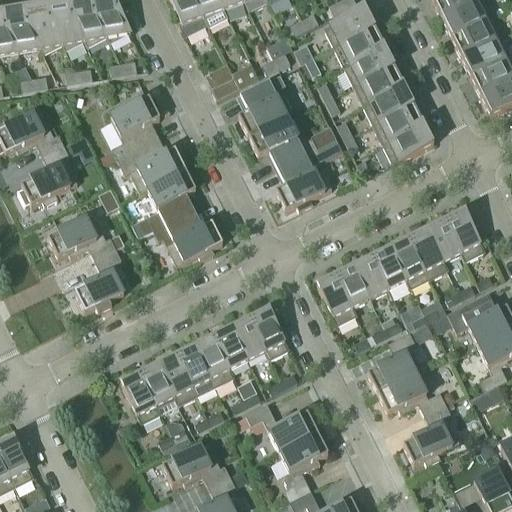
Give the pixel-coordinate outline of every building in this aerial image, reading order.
[(183,44),(206,32),(207,32),(190,0),(165,0),(180,29),(177,31),(183,44)] [(222,16),(223,16),(214,0),(190,0),(207,32),(206,32),(207,34),(226,24),(222,16)] [(214,0),(223,16),(243,8),(239,0),(214,0)] [(263,1),(264,1),(263,0),(239,0),(243,8),(247,17),(266,8),(263,1)] [(287,0),(263,0),(264,1),(263,1),(266,8),(268,11),(288,1),(287,0)] [(440,25),(481,5),(478,0),(441,0),(430,6),(440,25)] [(509,15),(511,13),(511,0),(502,0),(502,1),(509,15)] [(344,17),(356,11),(351,1),(339,7),(344,17)] [(128,41),(129,40),(111,4),(88,8),(106,44),(105,44),(108,50),(127,40),(128,41)] [(449,45),(491,24),(481,5),(440,25),(449,45)] [(333,23),(344,17),(339,7),(327,12),(333,23)] [(86,54),(105,44),(106,44),(88,8),(66,12),(84,48),(83,48),(86,54)] [(64,58),(83,48),(84,48),(66,12),(43,16),(61,51),(61,52),(64,58)] [(339,52),(374,34),(364,14),(322,35),(333,56),(339,53),(339,52)] [(41,61),(61,52),(61,51),(43,16),(21,20),(39,55),(38,55),(41,61)] [(0,25),(17,59),(38,55),(39,55),(21,20),(0,23),(0,25)] [(306,37),(317,31),(312,20),(300,26),(306,37)] [(459,64),(500,43),(491,24),(449,45),(459,64)] [(0,61),(17,59),(0,25),(0,61)] [(294,42),(306,37),(300,26),(289,32),(294,42)] [(348,71),(383,54),(374,34),(339,52),(339,53),(333,56),(342,73),(348,70),(348,71)] [(469,83),(510,62),(500,43),(459,64),(469,83)] [(304,69),(312,65),(305,51),(292,57),(299,71),(304,69)] [(352,94),(393,73),(383,54),(348,71),(348,70),(342,73),(352,94)] [(277,76),(289,70),(284,60),(272,66),(277,76)] [(478,102),(511,85),(511,66),(510,62),(469,83),(478,102)] [(312,65),(304,69),(311,83),(319,79),(312,65)] [(266,82),(277,76),(272,66),(260,71),(266,82)] [(123,81),(136,79),(134,68),(121,70),(123,81)] [(110,84),(123,81),(121,70),(108,72),(110,84)] [(233,85),(239,96),(258,86),(251,71),(231,81),(233,85)] [(361,113),(403,92),(393,73),(352,94),(361,113)] [(78,89),(91,87),(89,75),(76,77),(78,89)] [(66,91),(78,89),(76,77),(64,80),(66,91)] [(257,93),(235,104),(235,105),(240,103),(245,113),(247,118),(237,123),(247,144),(293,121),(282,100),(280,95),(284,92),(279,82),(257,93)] [(34,97),(47,94),(45,83),(32,85),(34,97)] [(21,99),(34,97),(32,85),(19,87),(21,99)] [(215,107),(239,96),(233,85),(210,97),(215,107)] [(488,122),(511,110),(511,85),(478,102),(488,122)] [(323,108),(332,103),(325,89),(316,94),(323,108)] [(371,132),(412,111),(403,92),(361,113),(371,132)] [(330,122),(339,118),(332,103),(323,108),(330,122)] [(118,119),(109,124),(122,150),(110,155),(116,166),(156,146),(150,136),(148,131),(158,126),(148,104),(136,110),(134,105),(116,114),(118,119)] [(381,151),(422,131),(412,111),(371,132),(381,151)] [(0,159),(3,158),(4,162),(15,156),(17,161),(35,152),(41,163),(63,152),(57,141),(53,144),(39,117),(18,128),(15,123),(2,130),(0,131),(0,159)] [(293,121),(247,144),(257,164),(268,159),(270,164),(276,175),(316,155),(310,144),(306,147),(293,121)] [(343,146),(351,142),(344,128),(335,132),(343,146)] [(391,171),(432,151),(422,131),(381,151),(391,171)] [(350,161),(358,156),(351,142),(343,146),(350,161)] [(284,192),(274,197),(285,219),(295,213),(297,218),(311,211),(309,206),(330,196),(317,169),(321,166),(340,157),(335,145),(316,155),(276,175),(282,187),(284,192)] [(156,146),(116,166),(121,177),(123,181),(128,179),(138,200),(146,197),(145,196),(184,177),(174,156),(163,161),(161,156),(156,146)] [(17,197),(16,198),(23,213),(25,212),(29,210),(30,213),(41,208),(43,213),(57,206),(55,201),(76,190),(64,165),(68,163),(63,152),(41,163),(46,173),(27,182),(30,187),(20,192),(21,195),(18,197),(17,197)] [(111,157),(98,164),(102,173),(115,166),(111,157)] [(362,186),(371,181),(363,167),(355,171),(362,186)] [(184,177),(145,196),(146,197),(157,219),(145,225),(152,237),(191,217),(186,207),(184,202),(194,197),(184,177)] [(191,217),(152,237),(157,248),(161,246),(165,252),(175,274),(197,263),(199,268),(213,261),(211,256),(221,251),(210,229),(200,235),(198,230),(191,217)] [(463,269),(483,258),(463,218),(444,228),(445,230),(460,259),(459,260),(463,269)] [(109,245),(104,247),(92,222),(70,233),(68,228),(54,235),(56,240),(46,245),(57,266),(67,261),(70,266),(88,257),(93,267),(115,256),(109,245)] [(460,259),(445,230),(444,228),(426,237),(442,269),(443,268),(459,260),(460,259)] [(447,277),(443,268),(442,269),(426,237),(407,246),(408,248),(428,286),(447,277)] [(428,286),(408,248),(407,246),(389,255),(405,287),(404,287),(408,296),(428,286)] [(387,296),(404,287),(405,287),(389,255),(371,264),(372,266),(387,296)] [(98,278),(120,267),(115,256),(93,267),(98,278)] [(387,296),(372,266),(371,264),(353,273),(369,305),(387,296)] [(350,314),(351,314),(369,305),(353,273),(334,283),(336,285),(350,314)] [(108,308),(122,300),(112,279),(97,286),(95,281),(81,288),(83,293),(73,298),(84,320),(94,314),(96,319),(110,312),(108,308)] [(478,297),(492,291),(487,282),(474,289),(478,297)] [(350,314),(336,285),(334,283),(315,292),(335,333),(356,322),(351,314),(350,314)] [(460,306),(473,300),(469,292),(456,298),(460,306)] [(447,313),(460,306),(456,298),(443,304),(447,313)] [(467,310),(445,321),(451,332),(455,340),(467,334),(476,353),(511,335),(511,328),(505,314),(494,319),(492,314),(485,301),(467,310)] [(427,330),(440,324),(435,315),(422,322),(427,330)] [(267,367),(288,357),(267,316),(248,326),(249,328),(264,358),(263,358),(267,367)] [(422,322),(404,331),(409,339),(427,330),(422,322)] [(264,358),(249,328),(248,326),(230,335),(246,367),(263,358),(264,358)] [(388,343),(401,337),(396,328),(383,335),(388,343)] [(228,376),(229,376),(246,367),(230,335),(212,344),(213,346),(228,376)] [(375,350),(388,343),(383,335),(370,341),(375,350)] [(511,335),(476,353),(490,381),(479,387),(484,398),(506,387),(499,374),(511,367),(511,335)] [(409,352),(414,350),(408,339),(386,350),(392,361),(373,370),(376,375),(366,380),(376,400),(414,381),(415,382),(422,378),(409,352)] [(228,376),(213,346),(212,344),(193,353),(214,394),(233,384),(229,376),(228,376)] [(356,359),(370,352),(365,344),(352,350),(356,359)] [(196,403),(214,394),(193,353),(175,363),(176,365),(196,403)] [(196,403),(176,365),(175,363),(157,372),(173,404),(172,404),(176,413),(196,403)] [(173,404),(157,372),(139,381),(140,383),(155,413),(156,412),(160,421),(176,413),(172,404),(173,404)] [(155,413),(140,383),(139,381),(119,391),(140,431),(160,421),(156,412),(155,413)] [(283,396),(296,389),(292,381),(279,387),(283,396)] [(427,405),(415,382),(414,381),(376,400),(386,421),(397,416),(399,421),(417,412),(422,422),(444,411),(438,399),(427,405)] [(270,402),(283,396),(279,387),(266,394),(270,402)] [(246,414),(259,407),(255,399),(242,406),(246,414)] [(234,420),(246,414),(242,406),(229,412),(234,420)] [(266,411),(244,422),(249,433),(261,427),(278,459),(316,440),(306,420),(295,425),(293,420),(275,429),(266,411)] [(445,425),(450,422),(444,411),(422,422),(428,432),(409,441),(412,446),(401,451),(412,473),(422,467),(425,472),(439,465),(436,460),(458,450),(445,425)] [(210,432),(223,426),(219,417),(206,424),(210,432)] [(197,439),(210,432),(206,424),(193,430),(197,439)] [(174,450),(187,444),(182,436),(169,442),(174,450)] [(316,440),(278,459),(287,479),(283,487),(287,496),(282,498),(288,509),(309,498),(300,480),(319,471),(316,466),(326,461),(316,440)] [(161,457),(174,450),(169,442),(157,449),(161,457)] [(0,468),(13,495),(32,485),(12,444),(0,450),(0,468)] [(511,447),(499,454),(511,480),(511,447)] [(223,472),(219,475),(206,450),(161,473),(171,494),(181,489),(184,493),(202,484),(207,495),(229,484),(223,472)] [(0,501),(13,495),(0,468),(0,501)] [(511,511),(495,477),(451,499),(456,511),(457,511),(465,511),(470,510),(470,511),(511,511)] [(212,505),(234,494),(229,484),(207,495),(212,505)] [(316,511),(309,498),(288,509),(289,511),(352,511),(349,506),(339,511),(337,507),(326,511),(316,511)] [(237,511),(232,501),(210,511),(208,507),(198,511),(237,511)]
